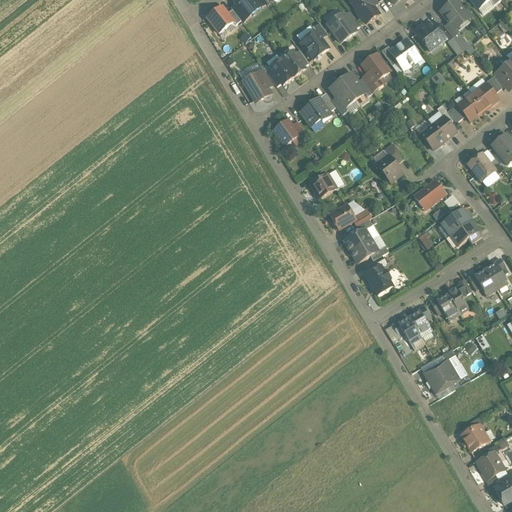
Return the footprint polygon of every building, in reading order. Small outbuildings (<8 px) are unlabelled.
[(255,0),(235,0),(233,2),(237,7),(245,18),(248,16),(260,7),(256,1),(255,0)] [(266,3),(263,0),(256,0),(256,1),(260,7),(262,10),(268,6),(266,3)] [(374,0),(358,0),(351,5),(357,13),(355,14),(360,20),(361,19),(367,27),(380,17),(374,9),(378,5),(374,0)] [(470,0),(479,11),(490,2),(493,0),(492,0),(470,0)] [(456,2),(442,14),(450,25),(456,32),(457,32),(471,21),(456,2)] [(245,18),(237,7),(232,11),(233,13),(241,24),(243,26),(251,19),(248,16),(245,18)] [(223,10),(208,22),(219,36),(234,25),(228,17),(223,10)] [(233,13),(228,17),(234,25),(236,28),(241,24),(233,13)] [(361,28),(350,14),(345,18),(355,33),(355,32),(361,28)] [(355,33),(345,18),(344,16),(328,28),(341,46),(357,34),(355,32),(355,33)] [(433,24),(426,30),(426,29),(424,30),(422,29),(418,32),(418,35),(417,36),(431,54),(446,42),(447,41),(437,30),(433,24)] [(456,32),(450,25),(444,29),(453,40),(460,35),(457,32),(456,32)] [(444,29),(442,26),(437,30),(447,41),(446,42),(448,44),(453,40),(444,29)] [(328,38),(320,27),(314,31),(316,35),(317,34),(322,42),(328,38)] [(322,42),(317,34),(316,35),(302,45),(314,63),(315,62),(319,62),(322,60),(322,57),(329,51),(322,42)] [(251,39),(246,36),(242,42),(246,46),(251,39)] [(401,49),(398,51),(397,50),(392,54),(391,55),(398,65),(404,73),(420,61),(407,43),(401,48),(401,49)] [(398,65),(391,55),(392,54),(389,49),(382,54),(393,68),(398,65)] [(295,57),(293,54),(282,62),(295,80),(306,72),(305,70),(295,57)] [(300,54),(295,57),(305,70),(309,67),(300,54)] [(377,57),(363,68),(368,76),(375,85),(376,85),(390,74),(377,57)] [(282,62),(270,71),(273,74),(282,87),(283,88),(295,80),(282,62)] [(511,65),(500,73),(509,85),(511,88),(511,65)] [(268,77),(264,72),(259,76),(268,91),(275,87),(268,77)] [(509,85),(500,73),(495,78),(504,89),(509,85)] [(282,87),(273,74),(268,77),(275,87),(277,90),(282,87)] [(440,75),(432,80),(436,86),(444,81),(440,75)] [(259,76),(244,84),(256,105),(271,96),(268,91),(259,76)] [(352,76),(341,84),(355,103),(365,96),(366,96),(358,85),(352,76)] [(375,85),(368,76),(362,80),(363,81),(373,95),(380,90),(376,85),(375,85)] [(495,78),(485,86),(487,89),(488,88),(494,97),(504,89),(495,78)] [(373,95),(363,81),(358,85),(366,96),(365,96),(368,100),(373,96),(373,95)] [(355,103),(341,84),(331,92),(337,100),(345,111),(346,111),(355,103)] [(487,89),(481,94),(480,92),(472,98),(483,112),(489,108),(492,108),(499,103),(494,97),(488,88),(487,89)] [(327,97),(320,102),(330,115),(337,110),(332,104),(327,97)] [(483,112),(472,98),(465,104),(466,105),(460,110),(459,111),(466,120),(470,125),(477,119),(477,117),(483,112)] [(345,111),(337,100),(332,104),(337,110),(343,118),(348,114),(346,111),(345,111)] [(323,125),(332,118),(330,115),(320,102),(301,116),(311,130),(321,123),(323,125)] [(458,108),(448,115),(454,123),(457,127),(466,120),(459,111),(460,110),(458,108)] [(448,115),(446,113),(441,117),(444,120),(449,126),(454,123),(448,115)] [(444,120),(433,129),(445,144),(456,136),(449,126),(444,120)] [(288,123),(274,134),(285,149),(300,138),(293,128),(288,123)] [(308,139),(298,125),(293,128),(300,138),(303,143),(308,139)] [(445,144),(433,129),(422,137),(434,153),(445,144)] [(511,143),(508,138),(494,149),(505,164),(511,160),(511,143)] [(404,160),(395,147),(385,155),(389,159),(395,167),(404,160)] [(382,156),(376,161),(376,163),(379,167),(389,159),(385,155),(384,156),(382,156)] [(483,158),(469,168),(482,185),(495,175),(496,174),(490,167),(483,158)] [(379,167),(378,168),(391,185),(402,177),(395,167),(389,159),(379,167)] [(504,173),(496,163),(490,167),(496,174),(495,175),(498,178),(504,173)] [(323,174),(310,182),(313,187),(326,179),(323,174)] [(313,187),(311,188),(319,202),(337,192),(328,178),(326,179),(313,187)] [(446,197),(436,184),(415,200),(425,213),(446,197)] [(453,197),(444,204),(451,213),(460,206),(453,197)] [(459,207),(449,215),(453,220),(463,213),(459,207)] [(354,220),(347,209),(331,219),(340,233),(354,224),(356,223),(354,220)] [(365,213),(354,220),(356,223),(354,224),(358,230),(370,223),(371,222),(365,213)] [(471,223),(463,213),(453,220),(443,227),(451,238),(471,223)] [(370,223),(358,230),(354,232),(357,237),(366,232),(366,233),(373,229),(373,228),(370,223)] [(471,223),(451,238),(459,248),(468,241),(478,234),(471,223)] [(373,229),(366,233),(372,243),(352,256),(358,267),(379,254),(378,254),(386,249),(373,229)] [(357,237),(345,245),(352,256),(372,243),(366,233),(366,232),(357,237)] [(426,234),(419,238),(428,252),(434,247),(426,234)] [(478,234),(468,241),(472,247),(482,240),(478,234)] [(386,249),(378,254),(379,254),(371,259),(374,264),(382,259),(389,255),(386,249)] [(374,264),(367,268),(371,275),(381,269),(381,270),(387,266),(382,259),(374,264)] [(509,275),(501,262),(495,265),(497,268),(497,267),(504,278),(509,275)] [(504,278),(497,267),(497,268),(486,274),(497,293),(508,286),(504,278)] [(371,275),(366,279),(378,299),(393,290),(389,283),(391,282),(387,275),(385,276),(381,270),(381,269),(371,275)] [(486,274),(486,273),(476,280),(475,280),(482,291),(487,299),(497,293),(486,274)] [(482,291),(475,280),(476,280),(475,277),(469,281),(477,294),(482,291)] [(472,295),(465,283),(459,287),(461,289),(457,291),(462,300),(466,297),(466,298),(472,295)] [(457,291),(447,296),(448,298),(460,317),(469,312),(462,300),(457,291)] [(438,304),(437,305),(443,314),(449,324),(460,317),(448,298),(438,304)] [(438,304),(437,302),(431,306),(438,317),(443,314),(437,305),(438,304)] [(432,321),(425,309),(419,312),(420,315),(421,315),(426,324),(432,321)] [(420,315),(410,321),(422,340),(432,334),(426,324),(421,315),(420,315)] [(400,328),(399,328),(405,339),(411,347),(422,340),(410,321),(400,328)] [(405,339),(399,328),(400,328),(398,325),(392,329),(400,342),(405,339)] [(483,352),(490,348),(483,337),(476,341),(483,352)] [(453,353),(442,360),(446,365),(448,363),(448,364),(456,359),(453,353)] [(467,378),(456,359),(448,364),(460,383),(467,378)] [(446,365),(425,377),(437,398),(452,388),(460,384),(460,383),(448,364),(448,363),(446,365)] [(467,378),(460,383),(460,384),(452,388),(455,393),(471,384),(468,378),(467,378)] [(480,420),(464,429),(468,436),(480,429),(484,427),(480,420)] [(468,436),(462,440),(471,456),(490,445),(480,429),(468,436)] [(498,446),(483,456),(486,461),(495,455),(495,456),(502,452),(498,446)] [(486,461),(478,466),(488,483),(496,478),(502,474),(499,468),(501,467),(495,456),(495,455),(486,461)] [(499,483),(496,485),(499,490),(511,482),(511,479),(510,477),(499,483)] [(496,478),(488,483),(486,484),(489,489),(496,485),(499,483),(496,478)] [(511,482),(499,490),(495,493),(505,508),(511,503),(511,482)]
